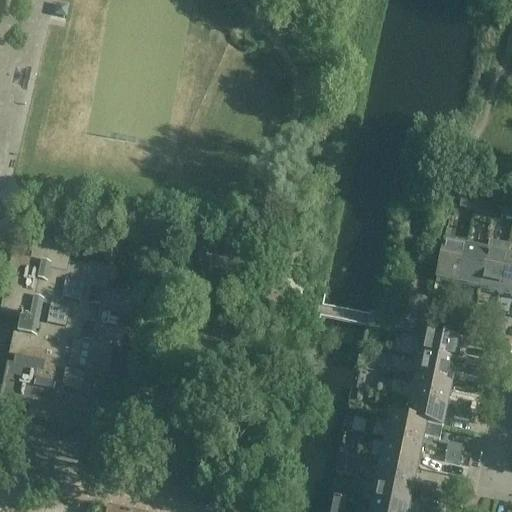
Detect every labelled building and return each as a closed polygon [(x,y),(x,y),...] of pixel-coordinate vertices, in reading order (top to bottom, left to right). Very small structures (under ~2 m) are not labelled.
[(460,200),(459,202),(458,208),(472,211),(474,203),(460,200)] [(474,203),(472,211),(486,214),(488,206),(474,203)] [(511,211),(502,209),(500,217),(511,220),(511,211)] [(12,260),(1,315),(16,318),(16,320),(20,321),(18,331),(14,330),(8,359),(44,366),(43,374),(36,372),(26,420),(100,436),(110,388),(104,386),(111,352),(118,353),(129,298),(110,294),(115,271),(87,266),(86,269),(66,265),(70,243),(37,236),(31,263),(12,260)] [(464,249),(443,245),(435,281),(457,286),(464,249)] [(486,254),(464,249),(457,286),(478,290),(486,254)] [(507,258),(486,254),(478,290),(499,295),(507,258)] [(511,259),(507,258),(499,295),(511,297),(511,259)] [(459,344),(423,336),(418,358),(454,366),(459,344)] [(454,366),(418,358),(414,379),(450,387),(454,366)] [(478,371),(480,362),(466,359),(464,368),(478,371)] [(478,371),(464,368),(462,377),(476,380),(478,371)] [(450,387),(414,379),(410,401),(446,408),(450,387)] [(446,408),(410,401),(405,422),(441,429),(446,408)] [(469,413),(471,404),(457,401),(455,410),(469,413)] [(469,413),(455,410),(453,419),(467,422),(469,413)] [(422,437),(439,441),(441,429),(405,422),(389,418),(384,440),(420,447),(422,437)] [(420,447),(384,440),(380,461),(416,468),(420,447)] [(460,455),(462,447),(448,444),(446,452),(460,455)] [(116,466),(135,470),(138,455),(119,451),(116,466)] [(460,455),(446,452),(444,462),(458,465),(460,455)] [(416,468),(380,461),(375,482),(411,490),(416,468)] [(411,490),(375,482),(371,503),(407,511),(411,490)] [(435,494),(437,486),(422,483),(421,491),(435,494)] [(435,494),(421,491),(418,501),(433,504),(435,494)] [(343,511),(345,496),(334,495),(332,511),(343,511)] [(406,511),(407,511),(371,503),(369,511),(406,511)]
